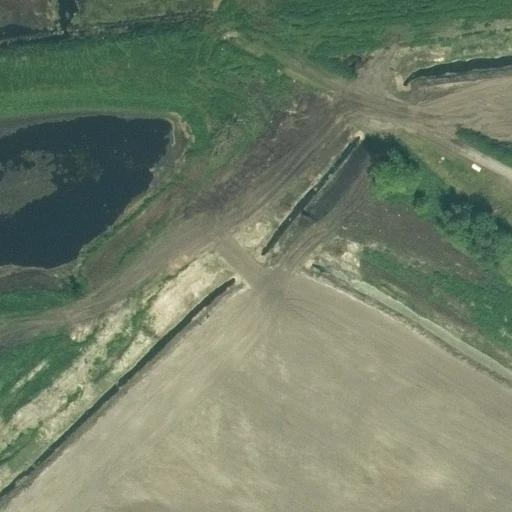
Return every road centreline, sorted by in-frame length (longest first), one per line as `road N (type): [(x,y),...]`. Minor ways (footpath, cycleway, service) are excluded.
road 1 (track): [(511,180),(300,74)]
road 2 (track): [(371,110),(462,192),(511,220)]
